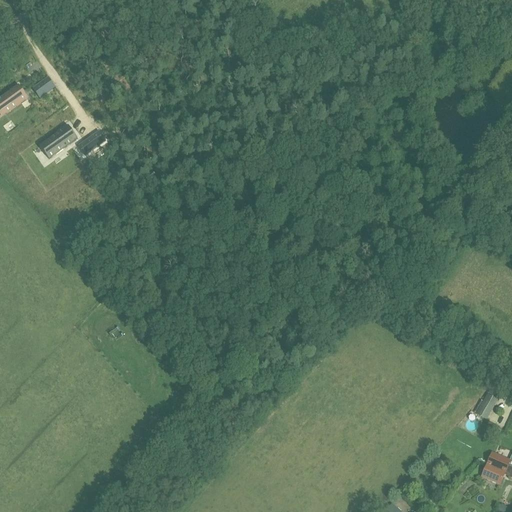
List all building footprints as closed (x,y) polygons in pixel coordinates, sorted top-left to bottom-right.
[(48,77),(32,89),(40,99),(56,88),(48,77)] [(0,118),(28,99),(19,86),(0,98),(0,118)] [(40,148),(42,147),(50,158),(48,159),(49,160),(78,139),(68,126),(40,147),(40,148)] [(85,156),(106,141),(99,132),(78,147),(85,156)] [(487,420),(498,400),(487,395),(476,415),(487,420)] [(511,456),(510,462),(492,454),(488,464),(506,471),(509,465),(511,466),(511,456)] [(505,473),(506,472),(487,464),(482,476),(501,484),(505,473)] [(385,511),(392,511),(398,504),(391,499),(383,510),(385,511)]
